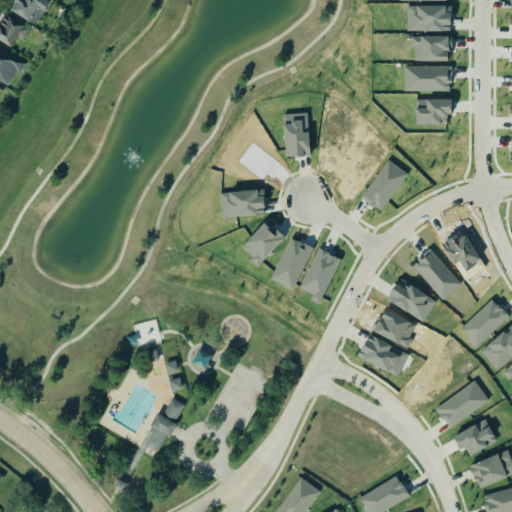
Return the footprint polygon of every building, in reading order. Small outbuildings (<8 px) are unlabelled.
[(43,0),(12,0),(13,18),(43,18),(43,0)] [(23,40),(30,27),(3,14),(0,19),(0,39),(12,46),(16,37),(23,40)] [(449,36),(415,37),(415,60),(450,59),(449,36)] [(0,80),(8,85),(16,71),(20,73),(26,63),(0,47),(0,80)] [(450,66),(405,67),(405,90),(450,90),(450,66)] [(459,329),(475,347),(508,316),(492,299),(459,329)] [(511,323),(480,350),(496,369),(511,356),(511,323)] [(143,351),(145,362),(156,359),(154,348),(143,351)] [(162,362),(165,373),(176,370),(173,359),(162,362)] [(511,362),(503,370),(511,380),(511,362)] [(166,379),(169,390),(180,387),(177,376),(166,379)] [(489,402),(476,381),(435,406),(448,427),(489,402)] [(170,397),(160,414),(155,412),(148,424),(153,427),(143,444),(154,451),(165,434),(168,436),(175,423),(172,421),(182,404),(170,397)] [(497,441),(485,419),(453,436),(461,450),(465,448),(469,456),(497,441)] [(469,464),(478,488),(511,474),(511,461),(508,450),(469,464)] [(359,496),(365,506),(362,508),(364,511),(381,511),(409,498),(398,476),(359,496)] [(304,511),(320,491),(300,477),(274,511),(304,511)] [(485,511),(511,511),(511,487),(482,494),(485,511)]
